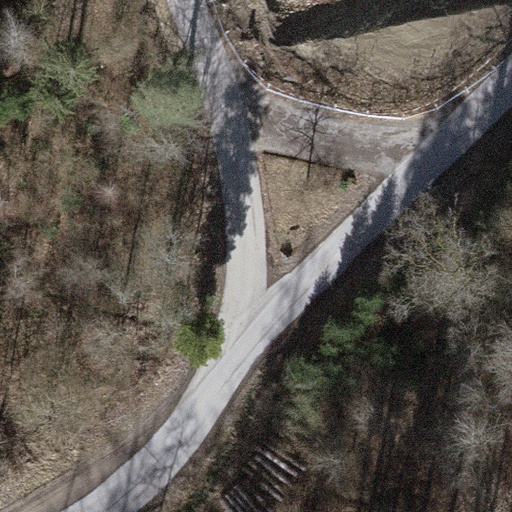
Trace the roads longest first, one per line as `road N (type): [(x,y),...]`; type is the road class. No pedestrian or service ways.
road 1 (track): [(103,511),(190,428),(223,375),(244,304),(248,213),(205,0)]
road 2 (track): [(232,344),(511,83)]
